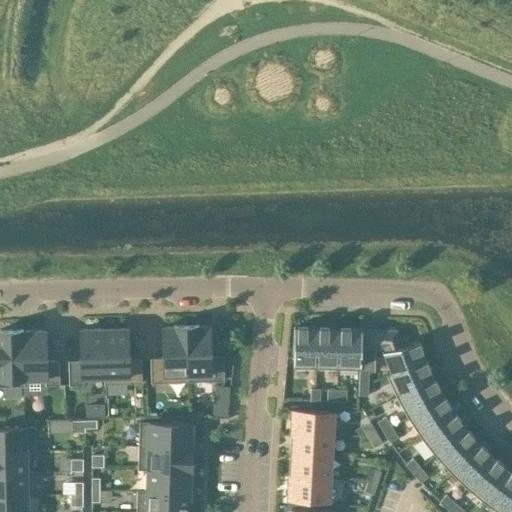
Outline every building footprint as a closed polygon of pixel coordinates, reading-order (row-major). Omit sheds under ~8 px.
[(211,356),(210,325),(199,326),(199,324),(186,325),(188,381),(224,380),(223,356),(211,356)] [(174,325),(174,326),(162,326),(163,357),(151,358),(151,382),(188,381),(186,325),(174,325)] [(104,328),(106,383),(142,382),(141,358),(129,358),(128,327),(104,328)] [(295,327),(294,367),(316,368),(317,327),(295,327)] [(316,368),(338,369),(339,328),(317,327),(316,368)] [(81,360),(69,360),(69,384),(84,384),(83,377),(104,376),(104,383),(106,383),(104,328),(80,329),(81,360)] [(361,349),(373,349),(373,329),(339,328),(338,369),(359,369),(360,369),(361,349)] [(0,386),(23,386),(22,329),(0,329),(0,386)] [(59,360),(47,361),(46,330),(23,330),(23,329),(22,329),(23,386),(25,386),(24,378),(46,378),(46,385),(60,385),(59,360)] [(394,330),(394,329),(373,329),(373,349),(385,349),(385,350),(383,351),(391,372),(387,374),(387,375),(425,360),(418,340),(402,345),(400,337),(399,337),(397,330),(394,330)] [(359,369),(359,382),(369,383),(369,371),(372,371),(373,349),(361,349),(360,369),(359,369)] [(433,378),(425,360),(387,375),(397,396),(433,378)] [(433,378),(397,396),(408,417),(443,396),(433,378)] [(359,382),(359,395),(368,395),(369,383),(359,382)] [(319,400),(319,388),(310,388),(310,400),(319,400)] [(337,401),(337,389),(328,388),(327,400),(333,401),(337,401)] [(347,389),(337,389),(337,401),(346,401),(347,389)] [(443,396),(408,417),(421,436),(454,412),(443,396)] [(214,402),(212,415),(227,416),(228,403),(214,402)] [(293,409),(292,432),(332,434),(333,411),(293,409)] [(454,412),(421,436),(435,455),(466,428),(454,412)] [(392,426),(386,416),(378,421),(384,431),(392,426)] [(85,432),(85,428),(97,427),(97,419),(85,420),(85,432)] [(85,420),(72,420),(73,432),(85,432),(85,420)] [(192,448),(192,447),(191,447),(192,423),(140,421),(139,446),(192,448)] [(376,431),(370,421),(362,426),(368,436),(376,431)] [(0,450),(36,450),(35,426),(0,426),(0,450)] [(398,437),(392,426),(384,431),(390,441),(398,437)] [(450,472),(480,443),(466,428),(435,455),(450,472)] [(368,436),(374,446),(382,442),(376,431),(368,436)] [(331,455),(332,434),(292,432),(291,444),(293,444),(293,453),(331,455)] [(480,443),(450,472),(467,488),(494,457),(480,443)] [(192,457),(192,448),(139,446),(138,467),(192,470),(192,457)] [(32,470),(27,471),(26,451),(36,451),(36,450),(0,450),(0,472),(32,472),(32,470)] [(290,463),(289,475),(330,477),(331,455),(293,453),(293,463),(290,463)] [(92,454),(92,466),(104,466),(104,454),(92,454)] [(420,467),(413,457),(406,464),(413,473),(420,467)] [(510,470),(494,457),(467,488),(485,503),(510,470)] [(71,458),(71,470),(83,471),(83,458),(71,458)] [(147,490),(137,489),(137,491),(168,492),(190,492),(190,471),(192,471),(192,470),(138,467),(138,469),(148,469),(147,490)] [(428,476),(420,467),(413,473),(421,482),(428,476)] [(368,479),(377,482),(381,471),(372,468),(368,479)] [(485,503),(498,511),(506,511),(511,504),(511,471),(510,470),(485,503)] [(0,495),(32,494),(32,472),(0,472),(0,495)] [(328,500),(330,477),(289,475),(288,498),(328,500)] [(100,477),(91,477),(91,489),(100,489),(100,477)] [(364,490),(373,493),(377,482),(368,479),(364,490)] [(83,493),(83,481),(75,481),(75,494),(83,493)] [(100,501),(100,489),(91,489),(91,501),(100,501)] [(136,511),(189,511),(190,492),(168,492),(137,491),(137,502),(136,511)] [(83,493),(75,494),(75,506),(83,506),(83,493)] [(27,511),(27,496),(32,495),(32,494),(0,495),(0,511),(27,511)] [(440,501),(449,509),(455,502),(446,494),(440,501)] [(455,502),(449,509),(451,511),(462,511),(464,510),(455,502)]
